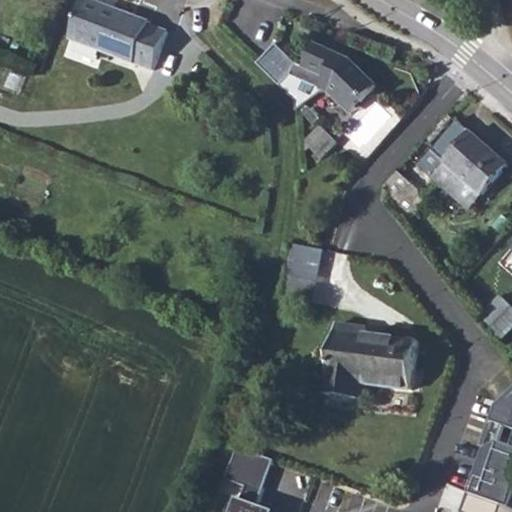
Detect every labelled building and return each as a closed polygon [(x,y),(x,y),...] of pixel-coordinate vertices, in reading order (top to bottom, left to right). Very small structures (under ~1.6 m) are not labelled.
[(88,0),(75,37),(160,68),(174,31),(156,24),(157,20),(101,0),(88,0)] [(282,45),(262,65),(283,85),(302,104),(303,114),(329,92),(335,95),(347,107),(358,96),(367,105),(383,88),(357,62),(348,62),(342,60),(344,56),(321,44),(309,68),(301,63),(282,45)] [(358,96),(347,107),(356,116),(367,105),(358,96)] [(436,149),(489,195),(511,167),(511,163),(461,121),(436,149)] [(323,126),(310,139),(315,144),(328,131),(323,126)] [(310,171),(332,193),(361,163),(328,131),(315,144),(312,147),(322,159),(310,171)] [(306,143),(307,152),(312,147),(315,144),(310,139),(306,143)] [(421,167),(472,213),(489,195),(436,149),(421,167)] [(389,186),(410,212),(426,194),(402,173),(389,186)] [(287,293),(319,296),(324,246),(292,243),(287,293)] [(487,315),(510,339),(511,336),(511,303),(504,296),(487,315)] [(332,391),(366,397),(368,383),(418,390),(425,341),(374,332),(375,328),(342,323),(332,391)] [(511,511),(511,393),(495,408),(466,511),(511,511)] [(270,511),(271,511),(257,505),(273,461),(238,448),(225,478),(246,485),(241,498),(235,496),(228,511),(270,511)]
